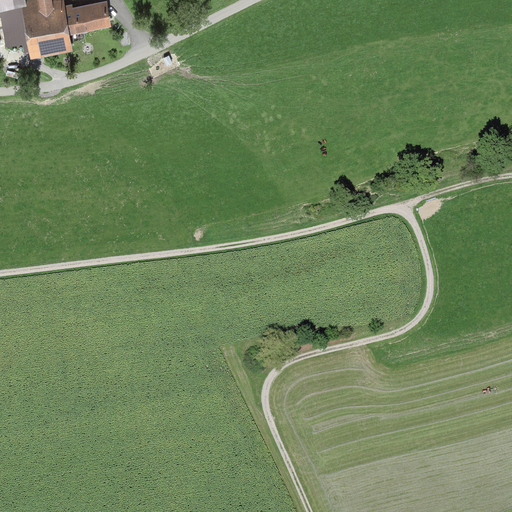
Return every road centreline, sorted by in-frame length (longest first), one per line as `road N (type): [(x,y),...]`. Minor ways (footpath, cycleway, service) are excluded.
road 1 (track): [(405,203),(431,282),(425,309),(399,332),(302,356),(269,380),(268,416),(309,511)]
road 2 (track): [(405,203),(240,246),(0,275)]
road 3 (unclassified): [(259,0),(104,70),(0,91)]
